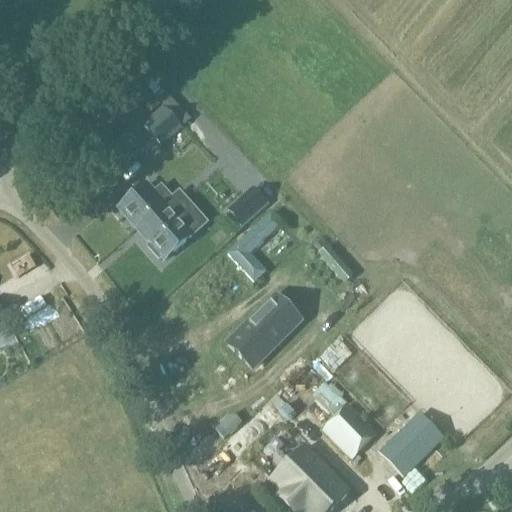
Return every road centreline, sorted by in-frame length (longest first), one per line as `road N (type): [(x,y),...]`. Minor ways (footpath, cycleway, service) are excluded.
road 1 (unclassified): [(0,189),(98,297),(178,470),(206,511)]
road 2 (tertiary): [(0,166),(155,0)]
